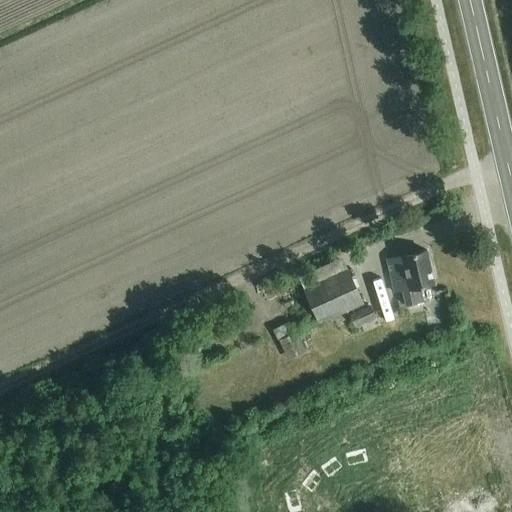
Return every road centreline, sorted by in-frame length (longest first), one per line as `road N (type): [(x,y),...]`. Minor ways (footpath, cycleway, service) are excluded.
road 1 (track): [(237,278),(0,388)]
road 2 (primary): [(511,184),(469,0)]
